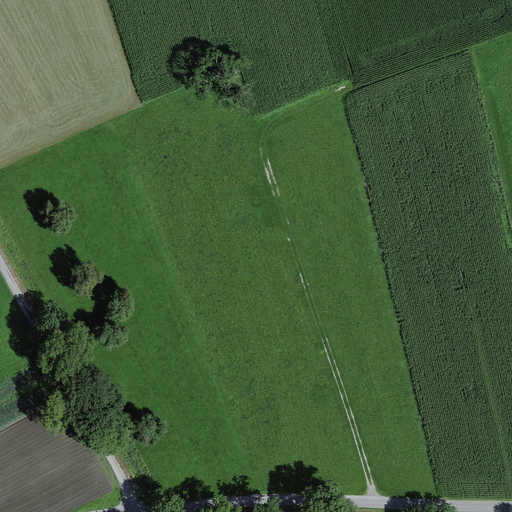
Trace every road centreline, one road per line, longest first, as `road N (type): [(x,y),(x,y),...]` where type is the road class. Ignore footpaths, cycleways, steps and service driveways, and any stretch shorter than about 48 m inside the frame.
road 1 (track): [(377,502),(263,143),(274,122),(367,80)]
road 2 (residential): [(511,509),(301,498),(135,511)]
road 3 (residential): [(132,511),(131,495),(0,261)]
